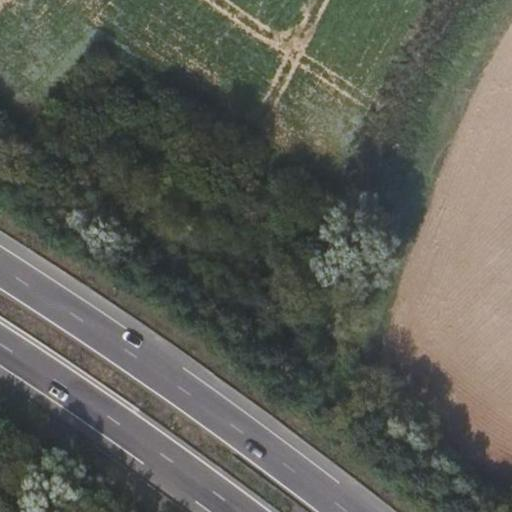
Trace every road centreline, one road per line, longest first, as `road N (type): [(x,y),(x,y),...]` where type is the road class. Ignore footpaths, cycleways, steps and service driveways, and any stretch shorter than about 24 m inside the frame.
road 1 (trunk): [(346,511),(223,417),(0,267)]
road 2 (trunk): [(0,343),(241,511)]
